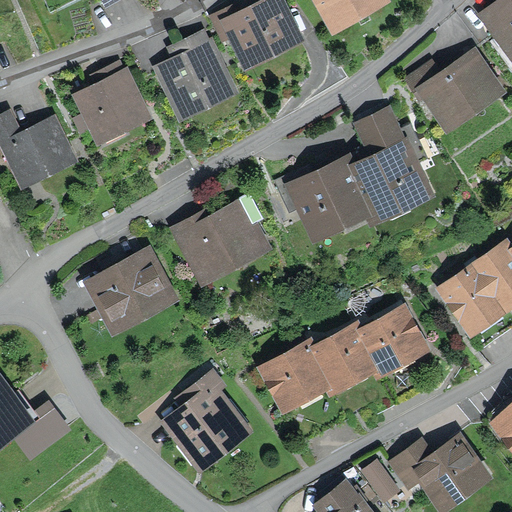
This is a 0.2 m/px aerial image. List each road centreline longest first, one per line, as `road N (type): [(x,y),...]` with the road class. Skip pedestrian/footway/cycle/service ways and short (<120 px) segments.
road 1 (residential): [(451,0),(340,94),(63,254),(21,288)]
road 2 (residential): [(511,363),(279,492),(257,511)]
road 3 (residential): [(203,511),(103,422),(21,288)]
